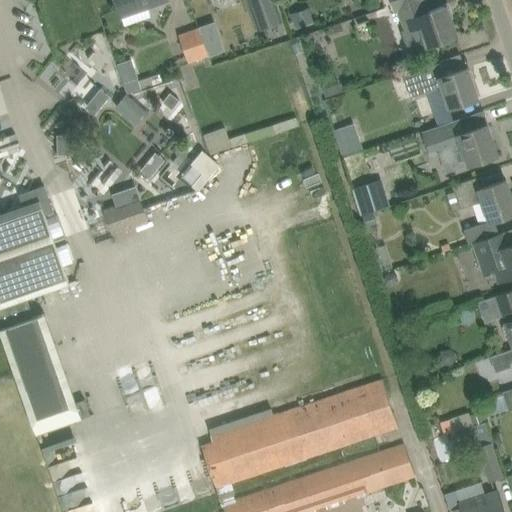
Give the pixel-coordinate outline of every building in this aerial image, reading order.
[(139,9),(163,0),(115,0),(119,9),(137,3),(139,9)] [(280,20),(273,0),(247,0),(257,28),(280,20)] [(399,8),(403,20),(406,30),(421,25),(428,45),(457,35),(446,5),(426,12),(422,1),(424,0),(391,0),(394,9),(399,8)] [(188,64),(210,56),(200,27),(178,35),(188,64)] [(127,94),(143,88),(132,58),(117,63),(127,94)] [(442,86),(449,108),(478,98),(468,67),(446,74),(442,62),(392,79),(395,89),(406,85),(410,98),(442,86)] [(326,97),(339,93),(332,75),(320,80),(326,97)] [(101,108),(111,95),(100,87),(90,100),(101,108)] [(461,119),(442,125),(422,132),(429,154),(446,148),(453,170),(498,155),(487,124),(465,131),(461,119)] [(232,145),(225,127),(204,134),(211,153),(232,145)] [(0,138),(0,189),(1,190),(1,162),(23,156),(16,134),(0,138)] [(364,150),(360,139),(339,146),(342,157),(364,150)] [(151,178),(170,160),(155,145),(136,163),(151,178)] [(489,221),(498,218),(511,213),(511,196),(506,179),(480,188),(476,177),(453,185),(455,190),(447,193),(453,210),(482,200),(489,221)] [(361,215),(386,207),(377,180),(353,188),(361,215)] [(103,209),(113,235),(150,220),(136,183),(112,193),(116,204),(103,209)] [(30,190),(24,204),(0,212),(0,305),(26,297),(69,282),(45,212),(53,209),(45,185),(30,190)] [(374,212),(362,216),(366,226),(377,222),(374,212)] [(495,220),(489,221),(464,229),(468,244),(473,242),(484,273),(496,268),(500,281),(511,276),(511,243),(503,247),(498,233),(495,220)] [(390,286),(395,285),(398,280),(397,275),(393,272),(388,273),(385,277),(386,283),(390,286)] [(511,311),(511,290),(494,297),(500,315),(511,311)] [(0,328),(0,329),(34,317),(26,297),(0,305),(0,328)] [(509,336),(511,345),(511,320),(505,324),(505,326),(503,326),(506,337),(509,336)] [(511,365),(511,362),(511,348),(492,355),(497,371),(511,365)] [(425,364),(415,368),(420,381),(430,377),(425,364)] [(378,442),(401,434),(383,378),(365,384),(275,414),(212,435),(211,435),(213,440),(201,445),(218,497),(232,492),(229,484),(376,435),(378,442)] [(470,414),(473,425),(485,421),(482,410),(470,414)] [(505,477),(493,441),(490,433),(476,438),(479,446),(476,447),(489,483),(505,477)] [(235,500),(232,492),(218,497),(223,511),(311,511),(416,477),(404,442),(235,500)] [(505,511),(498,489),(486,493),(460,502),(461,507),(452,510),(452,511),(505,511)] [(459,502),(455,490),(445,493),(451,510),(452,510),(461,507),(459,502)]
